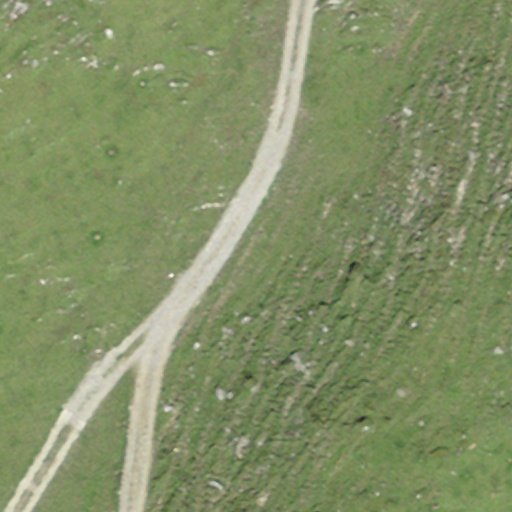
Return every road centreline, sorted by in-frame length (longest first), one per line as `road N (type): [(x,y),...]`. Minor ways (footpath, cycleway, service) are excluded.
road 1 (track): [(309,0),(294,100),(252,214),(169,317)]
road 2 (track): [(169,317),(98,381),(23,511)]
road 3 (track): [(142,511),(169,317)]
